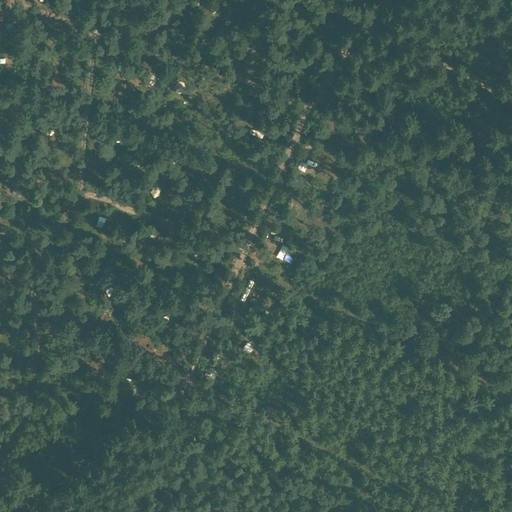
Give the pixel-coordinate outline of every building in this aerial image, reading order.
[(217,10),(222,0),(214,0),(211,7),(217,10)] [(164,6),(158,16),(164,19),(170,9),(164,6)] [(97,218),(105,223),(110,215),(102,210),(97,218)] [(149,238),(154,233),(149,229),(144,234),(149,238)] [(198,443),(201,449),(209,447),(207,440),(198,443)]
